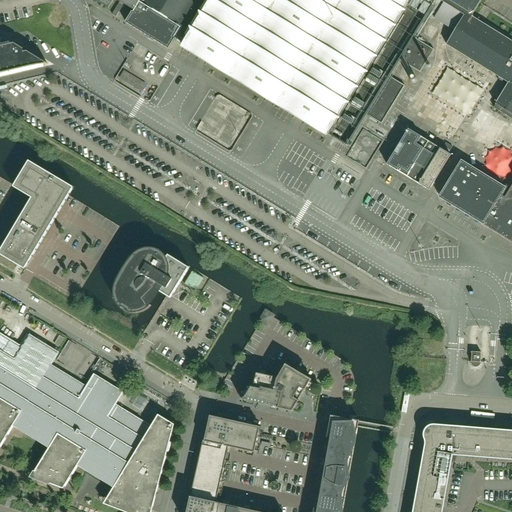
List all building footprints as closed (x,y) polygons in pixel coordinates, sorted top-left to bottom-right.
[(328,134),(347,146),(366,114),(381,124),(405,86),(389,77),(399,60),(420,73),(434,50),(413,37),(432,7),(439,11),(445,1),(471,17),(482,0),(95,0),(108,8),(113,0),(117,0),(135,10),(134,12),(133,12),(126,23),(168,49),(175,38),(174,38),(175,36),(184,41),(182,43),(183,43),(182,45),(185,46),(230,74),(232,76),(278,103),(280,105),(326,133),(328,134)] [(511,42),(471,17),(445,1),(439,11),(434,19),(455,31),(447,44),(447,45),(446,45),(448,46),(508,83),(494,108),(497,110),(511,119),(511,187),(505,199),(500,196),(505,188),(462,162),(440,197),(483,224),(482,224),(511,242),(511,42)] [(129,11),(118,4),(112,14),(116,17),(119,12),(125,16),(129,11)] [(0,74),(31,67),(38,66),(47,64),(27,52),(24,52),(23,50),(24,50),(24,49),(14,44),(2,47),(0,45),(0,74)] [(492,108),(504,88),(453,59),(442,78),(492,108)] [(472,129),(484,133),(482,141),(490,144),(496,126),(487,123),(489,116),(478,112),(472,129)] [(429,190),(451,155),(408,129),(387,165),(429,190)] [(511,134),(505,130),(497,142),(511,151),(511,134)] [(363,134),(347,158),(363,168),(378,143),(363,134)] [(0,254),(25,270),(74,188),(29,161),(13,187),(32,198),(0,251),(0,254)] [(150,307),(151,306),(151,305),(149,306),(145,300),(147,298),(149,297),(151,295),(152,293),(154,291),(155,289),(171,299),(189,268),(168,255),(168,256),(160,251),(158,250),(156,249),(154,249),(153,248),(151,248),(149,248),(147,248),(145,249),(143,249),(142,250),(140,250),(139,251),(137,252),(135,253),(134,254),(133,256),(131,258),(126,265),(123,269),(119,277),(115,284),(115,285),(115,286),(114,289),(114,290),(114,292),(114,294),(114,295),(114,297),(115,298),(115,299),(115,300),(116,302),(117,303),(118,305),(120,307),(121,308),(122,309),(123,310),(124,311),(126,312),(127,312),(129,313),(130,313),(132,313),(134,313),(135,313),(137,313),(140,313),(141,312),(143,312),(144,311),(146,310),(148,309),(149,308),(150,307)] [(192,272),(185,284),(196,291),(203,278),(192,272)] [(0,448),(14,425),(50,447),(32,477),(64,489),(79,464),(153,510),(175,425),(158,415),(151,427),(115,405),(123,391),(95,374),(86,388),(50,366),(59,352),(30,335),(22,348),(0,334),(0,448)] [(480,363),(481,352),(472,352),(471,362),(471,363),(471,364),(472,365),(472,366),(473,366),(474,367),(475,367),(476,367),(477,367),(478,366),(479,366),(479,365),(480,365),(480,364),(480,363)] [(303,392),(304,392),(304,390),(305,391),(312,380),(286,364),(278,378),(256,373),(254,385),(250,384),(241,399),(278,407),(278,408),(293,412),(299,401),(299,400),(299,399),(300,398),(299,398),(303,392),(303,393),(303,392)] [(259,511),(216,502),(218,496),(229,447),(255,453),(257,441),(257,439),(258,439),(260,427),(236,422),(234,421),(229,420),(228,420),(210,416),(205,440),(203,440),(186,511),(259,511)] [(356,421),(356,420),(350,419),(350,420),(348,420),(348,419),(348,418),(342,417),(342,418),(341,419),(339,418),(339,417),(334,416),(333,417),(332,417),(331,417),(330,417),(327,437),(329,438),(323,469),(324,469),(323,477),(322,477),(322,478),(322,477),(322,478),(316,508),(314,508),(313,511),(342,511),(359,422),(357,422),(356,421)] [(511,511),(511,430),(449,426),(434,424),(433,424),(432,425),(431,425),(430,425),(429,426),(428,426),(426,427),(426,428),(425,429),(424,430),(424,431),(423,433),(423,435),(423,436),(424,437),(424,438),(424,439),(424,440),(425,441),(425,442),(425,443),(425,444),(425,445),(414,502),(413,511),(412,511),(511,511)]
